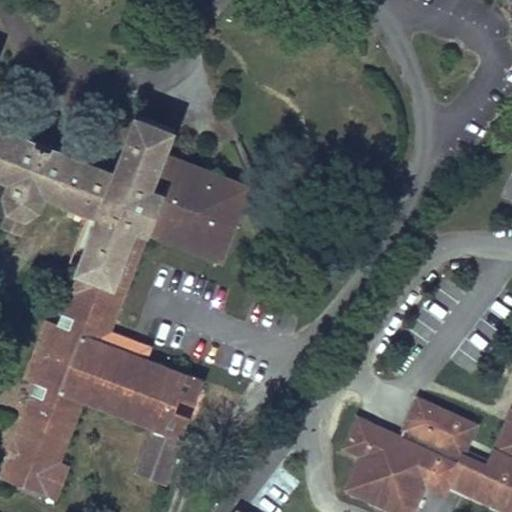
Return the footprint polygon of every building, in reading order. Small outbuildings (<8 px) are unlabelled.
[(496,0),(487,26),(511,35),(511,0),(496,0)] [(116,172),(59,151),(60,148),(29,136),(28,139),(0,128),(0,173),(13,179),(7,194),(11,208),(4,226),(20,232),(27,214),(38,206),(44,190),(100,212),(78,270),(57,323),(45,319),(23,378),(35,382),(21,420),(29,423),(7,479),(47,495),(60,461),(84,401),(182,438),(188,421),(180,418),(176,409),(180,397),(190,393),(198,396),(204,379),(145,357),(106,341),(110,331),(149,231),(221,258),(240,208),(233,205),(239,192),(162,162),(165,153),(175,129),(138,115),(116,172)] [(240,208),(249,185),(165,153),(162,162),(239,192),(233,205),(240,208)] [(145,357),(149,346),(110,331),(106,341),(145,357)] [(180,397),(195,403),(198,396),(190,393),(180,397)] [(445,492),(449,483),(511,511),(511,409),(488,460),(473,453),(471,458),(462,453),(476,424),(418,397),(400,435),(357,416),(344,445),(362,453),(346,487),(399,511),(411,511),(426,483),(445,492)] [(191,414),(176,409),(180,418),(188,421),(191,414)] [(29,423),(21,420),(0,473),(0,476),(7,479),(29,423)] [(70,465),(60,461),(47,495),(57,499),(70,465)]
